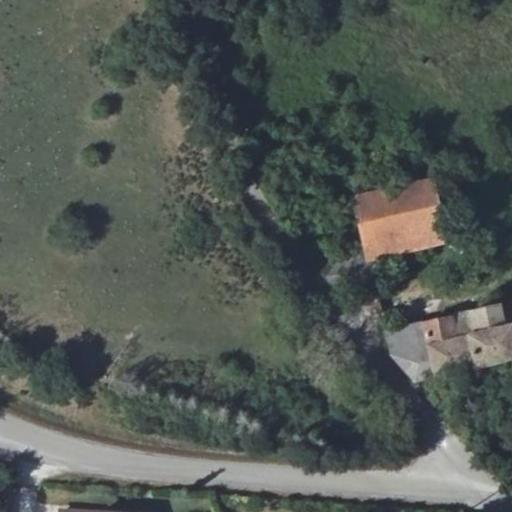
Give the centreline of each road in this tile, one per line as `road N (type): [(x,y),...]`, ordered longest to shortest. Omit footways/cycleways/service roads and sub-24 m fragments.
road 1 (residential): [(200,0),(244,175),(281,240),(417,405),(452,492)]
road 2 (unclassified): [(0,422),(96,457),(452,492)]
